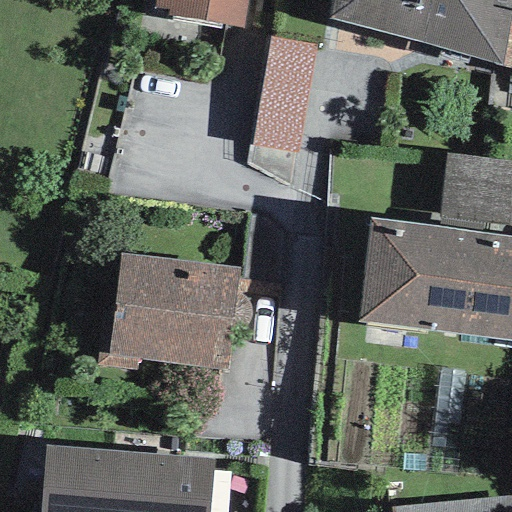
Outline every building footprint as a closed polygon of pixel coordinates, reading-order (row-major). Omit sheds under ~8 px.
[(155,0),(155,7),(167,9),(166,17),(243,30),(247,0),(155,0)] [(511,0),(333,0),(331,17),(511,69),(511,0)] [(511,237),(369,220),(357,323),(511,341),(511,237)] [(226,372),(239,268),(109,252),(95,365),(137,371),(138,361),(226,372)] [(209,511),(214,459),(45,446),(39,511),(209,511)] [(511,511),(511,504),(511,496),(388,506),(388,511),(511,511)]
